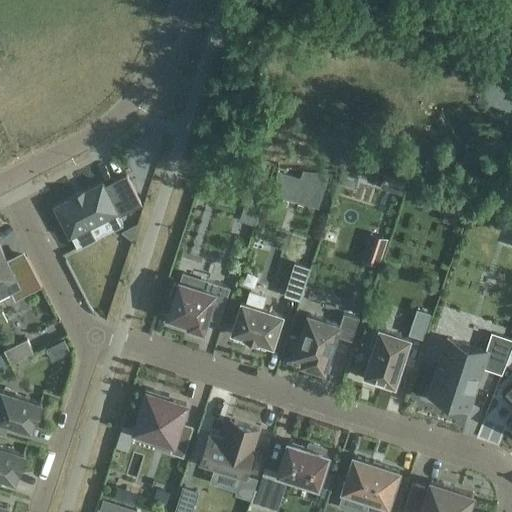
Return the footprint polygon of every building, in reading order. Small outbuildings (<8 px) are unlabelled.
[(273,184),(289,189),(293,175),(278,170),(273,184)] [(104,181),(86,190),(86,189),(74,195),(74,196),(56,205),(72,235),(73,235),(79,247),(98,238),(92,225),(119,212),(120,215),(144,204),(128,173),(106,184),(104,181)] [(255,176),(250,190),(264,195),(268,181),(255,176)] [(407,180),(397,176),(392,190),(402,194),(407,180)] [(452,193),(449,204),(460,208),(464,196),(452,193)] [(138,224),(122,232),(132,240),(138,224)] [(379,235),(370,262),(379,264),(387,238),(379,235)] [(0,298),(12,292),(16,299),(43,286),(25,251),(8,260),(0,244),(0,298)] [(309,268),(296,263),(286,294),(300,298),(309,268)] [(220,320),(230,289),(230,287),(201,277),(199,285),(180,279),(179,283),(175,282),(170,297),(174,298),(169,316),(190,323),(189,325),(204,330),(208,317),(220,320)] [(243,301),(233,330),(248,334),(248,336),(258,339),(258,338),(273,342),(282,313),(262,307),(266,296),(251,291),(247,302),(243,301)] [(430,313),(418,309),(410,333),(422,337),(430,313)] [(340,323),(308,313),(295,353),(304,356),(302,362),(325,370),(337,335),(352,340),(360,317),(344,312),(340,323)] [(382,378),(395,382),(409,337),(380,328),(380,330),(377,329),(371,347),(374,348),(366,373),(369,374),(368,377),(381,381),(382,378)] [(455,402),(461,404),(461,405),(463,406),(463,405),(470,407),(483,366),(502,372),(511,346),(511,338),(493,333),(487,350),(448,337),(429,394),(435,396),(434,399),(449,404),(450,401),(453,402),(454,403),(455,402)] [(27,338),(4,349),(6,352),(11,363),(34,351),(27,338)] [(6,352),(0,354),(0,368),(11,363),(6,352)] [(146,387),(138,412),(141,413),(136,429),(173,441),(170,452),(184,456),(195,425),(181,420),(187,404),(168,397),(169,394),(146,387)] [(0,388),(0,432),(4,419),(32,428),(36,418),(38,418),(43,403),(0,388)] [(511,391),(503,401),(511,408),(511,428),(505,436),(511,442),(511,391)] [(224,437),(210,432),(200,463),(245,478),(255,448),(254,447),(260,429),(235,420),(230,434),(224,437)] [(308,447),(289,440),(277,478),(264,474),(259,489),(255,488),(250,502),(269,508),(275,488),(283,490),(288,475),(319,485),(329,453),(325,452),(326,448),(310,442),(308,447)] [(0,474),(15,480),(19,469),(21,470),(26,454),(0,445),(0,474)] [(384,511),(388,503),(389,504),(400,470),(354,455),(343,489),(372,498),(367,511),(384,511)] [(414,511),(468,511),(474,494),(431,480),(429,487),(412,482),(404,509),(414,511)] [(192,511),(199,490),(184,485),(174,511),(192,511)] [(166,504),(170,492),(157,487),(153,500),(166,504)] [(0,511),(7,511),(9,505),(0,502),(0,511)]
